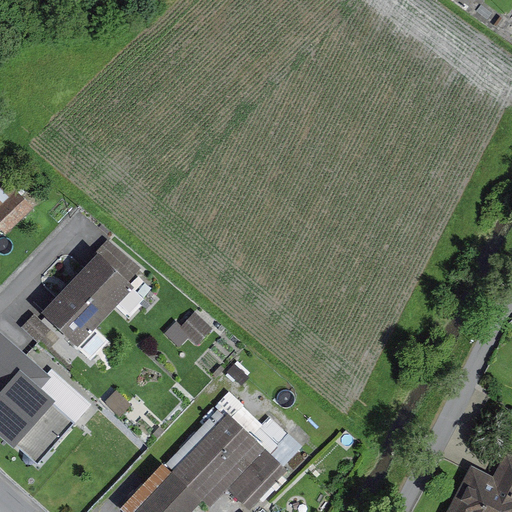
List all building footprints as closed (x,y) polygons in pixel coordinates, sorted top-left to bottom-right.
[(34,203),(10,173),(0,181),(0,211),(9,223),(34,203)] [(111,248),(49,309),(85,345),(147,285),(111,248)] [(46,377),(0,336),(0,392),(3,395),(0,398),(0,435),(37,467),(75,424),(35,390),(46,377)] [(231,391),(129,507),(134,511),(187,511),(205,492),(214,501),(233,479),(259,501),(302,453),(231,391)] [(511,511),(511,477),(474,464),(457,511),(511,511)] [(260,511),(251,503),(242,511),(260,511)]
